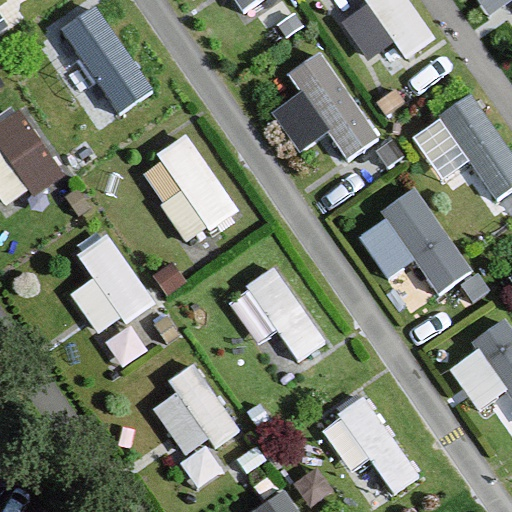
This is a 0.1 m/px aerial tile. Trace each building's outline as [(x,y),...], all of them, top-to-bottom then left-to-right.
[(120,106),(158,83),(106,0),(97,0),(67,18),(120,106)] [(421,0),(370,0),(347,14),(370,51),(394,36),(407,57),(443,35),(421,0)] [(511,0),(493,0),(511,25),(511,0)] [(300,85),(275,102),(304,145),(332,127),(349,152),(385,127),(327,41),(288,67),(300,85)] [(85,53),(63,65),(94,121),(117,108),(85,53)] [(416,127),(449,177),(473,161),(497,196),(511,185),(511,133),(479,85),(416,127)] [(0,114),(0,195),(5,204),(69,170),(30,98),(0,114)] [(191,127),(143,163),(198,236),(246,199),(191,127)] [(429,184),(364,219),(391,270),(422,253),(439,287),(474,268),(429,184)] [(79,245),(95,270),(73,283),(102,329),(158,294),(115,224),(79,245)] [(301,353),(333,333),(283,255),(251,276),(301,353)] [(481,401),(511,384),(511,319),(454,351),(481,401)] [(205,358),(151,393),(191,452),(244,416),(205,358)] [(354,461),(372,449),(398,486),(427,466),(372,386),(325,418),(354,461)] [(309,511),(286,480),(252,506),(257,511),(309,511)]
